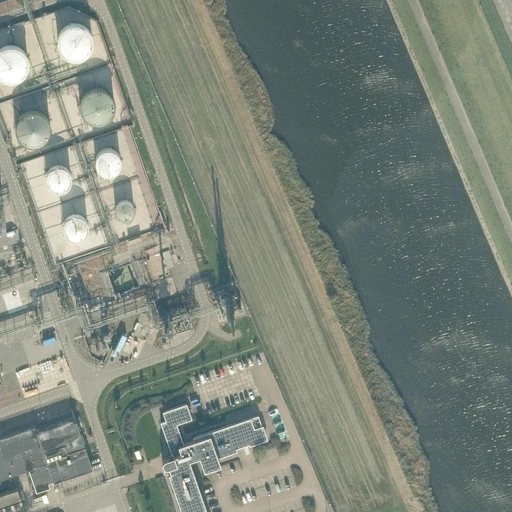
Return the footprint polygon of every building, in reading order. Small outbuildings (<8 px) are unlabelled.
[(73,58),(76,58),(79,58),(82,57),(85,55),(87,54),(89,51),(91,49),(93,46),(93,43),(94,40),(93,37),(93,34),(91,31),(89,28),(87,26),(85,24),(84,24),(75,22),(73,22),(69,23),(67,24),(64,26),(62,28),(60,31),(59,34),(58,37),(58,40),(58,43),(59,46),(60,49),(62,51),(64,54),(67,55),(70,57),(73,58)] [(16,42),(15,41),(6,39),(4,40),(1,41),(0,40),(0,73),(1,74),(4,75),(7,75),(10,75),(13,74),(16,73),(18,71),(21,69),(23,66),(24,64),(25,61),(25,57),(25,54),(24,51),(23,48),(21,46),(18,44),(16,42)] [(93,120),(94,120),(100,120),(102,119),(105,118),(107,116),(109,114),(111,111),(112,109),(113,106),(113,103),(113,100),(112,97),(111,94),(109,91),(107,89),(105,87),(102,86),(99,85),(96,85),(93,85),(90,86),(87,87),(85,89),(82,91),(81,94),(79,97),(79,100),(78,103),(79,106),(79,109),(81,111),(82,114),(85,116),(87,118),(90,119),(93,120)] [(30,137),(32,137),(35,137),(38,136),(40,135),(43,134),(45,131),(46,129),(48,126),(48,124),(49,121),(48,118),(48,115),(46,112),(45,110),(43,108),(40,106),(38,105),(35,104),(32,104),(29,104),(26,105),(23,106),(22,107),(21,108),(19,110),(17,112),(16,115),(15,118),(15,121),(15,124),(16,126),(17,129),(19,131),(21,134),(23,135),(26,136),(29,137),(30,137)] [(115,150),(112,148),(108,147),(104,148),(100,150),(97,152),(95,161),(99,169),(108,172),(116,169),(120,161),(118,152),(115,150)] [(54,186),(57,187),(59,187),(61,186),(63,185),(65,184),(66,182),(68,181),(69,179),(69,177),(69,175),(69,173),(69,171),(68,169),(66,167),(65,165),(63,164),(61,163),(59,163),(57,163),(55,163),(53,163),(51,164),(50,165),(48,167),(47,169),(46,171),(45,173),(45,175),(45,177),(46,179),(47,181),(48,182),(50,184),(51,185),(53,186),(54,186)] [(121,217),(122,218),(123,218),(125,218),(126,218),(128,217),(129,217),(131,216),(132,214),(133,213),(134,212),(134,210),(134,208),(134,207),(134,205),(133,204),(132,202),(131,201),(129,200),(128,199),(126,199),(125,199),(123,199),(121,199),(120,200),(119,201),(117,202),(116,204),(116,205),(115,207),(115,208),(115,210),(116,212),(116,213),(117,214),(119,216),(120,217),(121,217)] [(66,235),(73,237),(74,237),(76,237),(78,236),(80,236),(82,234),(84,233),(85,231),(86,229),(87,227),(87,224),(87,222),(86,220),(85,218),(84,216),(82,215),(80,213),(78,212),(76,212),(74,212),(72,212),(70,212),(68,213),(66,215),(64,216),(63,218),(62,220),(61,222),(61,224),(61,227),(62,229),(63,231),(64,233),(66,234),(66,235)] [(163,249),(179,245),(177,237),(161,241),(163,249)] [(172,265),(179,264),(178,248),(171,249),(172,265)] [(167,324),(174,321),(171,314),(165,317),(167,324)] [(130,330),(122,350),(129,353),(136,333),(130,330)] [(29,392),(74,381),(68,359),(63,360),(62,355),(54,357),(47,332),(29,336),(36,365),(23,368),(29,392)] [(177,423),(192,418),(187,403),(163,412),(166,420),(161,422),(172,453),(174,452),(175,456),(165,459),(164,460),(163,462),(162,464),(163,466),(164,467),(166,468),(169,467),(170,472),(169,473),(182,511),(207,511),(189,460),(200,456),(203,463),(237,451),(236,448),(252,443),(252,445),(267,439),(258,414),(252,417),(194,438),(195,440),(185,443),(177,423)] [(93,467),(83,439),(75,417),(38,430),(37,425),(0,437),(0,478),(29,468),(37,492),(51,487),(49,482),(93,467)] [(18,486),(0,492),(0,504),(22,497),(18,486)]
